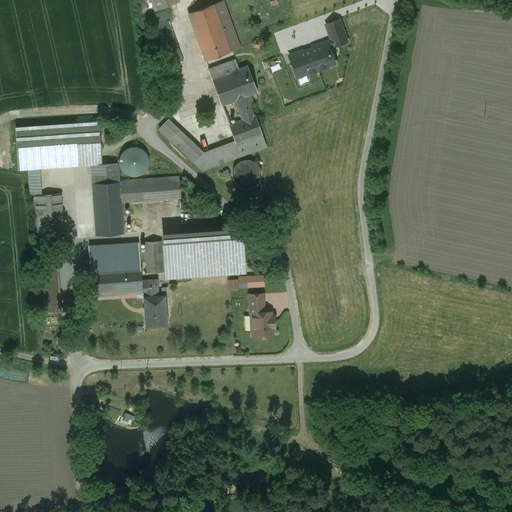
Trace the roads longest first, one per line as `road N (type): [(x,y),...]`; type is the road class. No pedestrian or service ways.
road 1 (unclassified): [(397,0),(361,180),(375,321),(369,338),(341,357),(82,370),(75,383),(80,511)]
road 2 (track): [(0,120),(82,110),(126,113),(142,125)]
